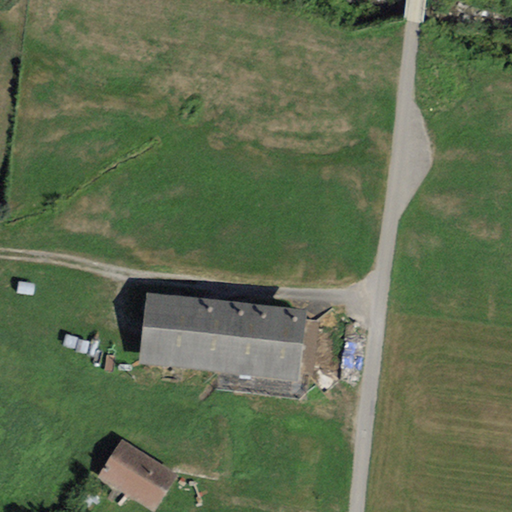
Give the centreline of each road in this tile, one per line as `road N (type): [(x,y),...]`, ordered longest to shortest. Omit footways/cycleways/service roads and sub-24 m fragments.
road 1 (track): [(355,511),(415,0)]
road 2 (track): [(0,253),(261,292),(382,299)]
